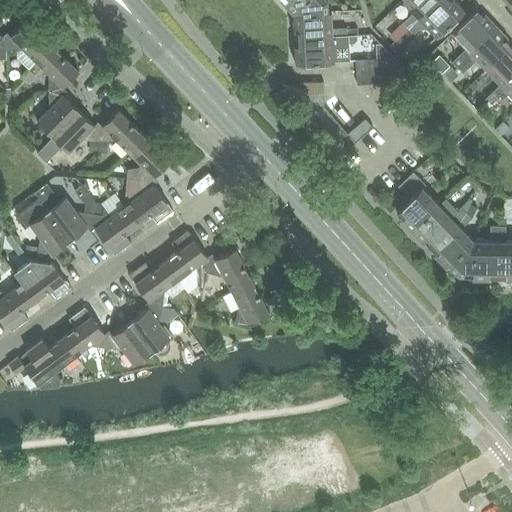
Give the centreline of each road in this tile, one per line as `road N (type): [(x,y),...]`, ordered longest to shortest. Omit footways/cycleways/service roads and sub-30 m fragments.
road 1 (tertiary): [(511,426),(265,150)]
road 2 (residential): [(265,150),(0,349)]
road 3 (tertiary): [(265,150),(120,0)]
